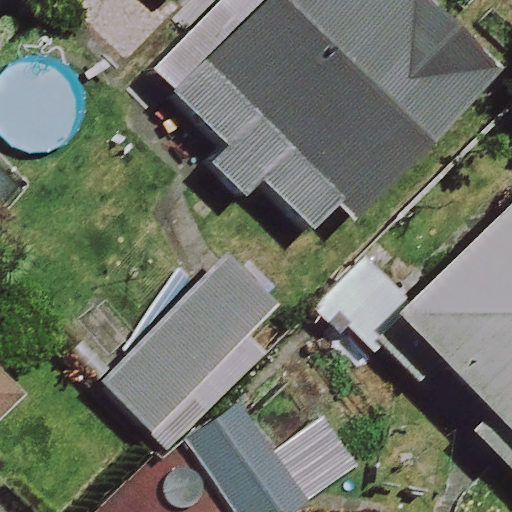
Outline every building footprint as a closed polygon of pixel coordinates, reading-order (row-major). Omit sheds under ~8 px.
[(99,67),(162,0),(29,0),(99,67)] [(266,0),(162,117),(204,154),(191,169),(235,209),(248,194),(315,254),(477,72),(395,0),(266,0)] [(511,195),(378,321),(478,429),(466,440),(511,489),(511,195)] [(270,312),(222,264),(95,392),(144,440),(270,312)] [(293,511),(344,476),(279,386),(176,459),(213,511),(293,511)] [(0,418),(12,406),(0,393),(0,418)]
